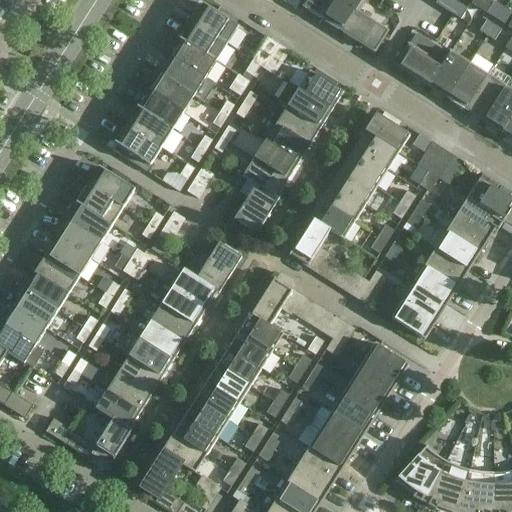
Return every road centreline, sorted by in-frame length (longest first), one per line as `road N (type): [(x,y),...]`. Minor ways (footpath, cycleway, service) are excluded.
road 1 (residential): [(105,492),(255,249)]
road 2 (residential): [(442,367),(255,249)]
road 3 (residential): [(255,249),(76,140)]
road 4 (residential): [(255,249),(369,79)]
road 5 (tertiary): [(99,0),(0,152)]
road 6 (residential): [(511,167),(369,79)]
road 7 (residential): [(76,140),(165,0)]
road 8 (residential): [(442,367),(364,510)]
road 9 (residential): [(369,79),(244,0)]
road 10 (residential): [(0,261),(76,140)]
road 11 (residential): [(511,256),(442,367)]
road 12 (residential): [(105,492),(0,423)]
